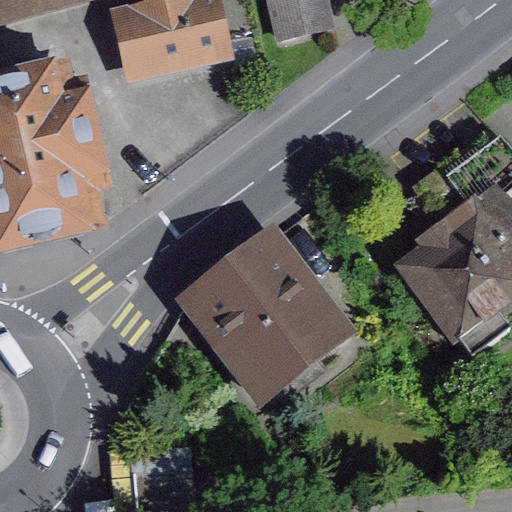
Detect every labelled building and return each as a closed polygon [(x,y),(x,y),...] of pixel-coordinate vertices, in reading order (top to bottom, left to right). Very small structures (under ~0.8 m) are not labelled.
[(0,0),(0,21),(79,0),(0,0)] [(152,0),(156,16),(122,24),(134,74),(223,53),(212,3),(178,11),(175,0),(152,0)] [(322,0),(272,0),(282,42),(330,31),(322,0)] [(61,78),(0,91),(0,247),(107,224),(78,94),(66,97),(61,78)] [(511,223),(499,207),(411,272),(474,357),(511,328),(511,223)] [(261,247),(197,297),(281,406),(323,373),(312,358),(346,332),(309,285),(297,293),(261,247)] [(234,408),(192,449),(233,492),(275,451),(234,408)] [(194,511),(189,448),(132,453),(137,511),(194,511)]
